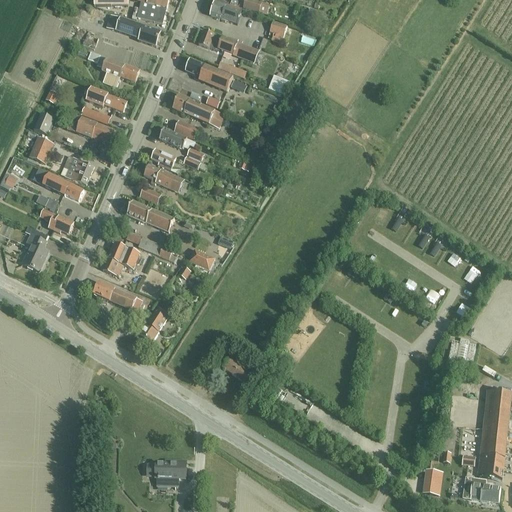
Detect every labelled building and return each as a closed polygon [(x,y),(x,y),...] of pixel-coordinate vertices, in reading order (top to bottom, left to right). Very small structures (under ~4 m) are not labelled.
[(132,0),(132,2),(141,4),(139,10),(135,9),(132,21),(136,22),(137,20),(162,26),(168,0),(132,0)] [(245,0),(243,10),(266,17),(270,6),(248,0),(245,0)] [(215,4),(210,17),(222,21),(237,26),(241,14),(229,10),(229,9),(215,4)] [(157,49),(162,33),(111,17),(107,29),(116,33),(140,41),(139,43),(157,49)] [(271,41),(281,45),(287,28),(273,24),(269,34),(274,35),(271,41)] [(204,32),(199,47),(215,53),(217,54),(217,51),(222,39),(220,38),(204,32)] [(86,41),(99,46),(101,40),(88,36),(86,41)] [(222,39),(217,51),(241,61),(255,65),(259,53),(246,48),(241,46),(242,44),(238,42),(237,44),(222,39)] [(116,51),(129,55),(131,49),(118,45),(116,51)] [(133,51),(132,58),(154,62),(155,55),(133,51)] [(88,61),(97,65),(100,57),(91,53),(88,61)] [(125,67),(124,68),(106,61),(101,73),(107,75),(103,85),(116,90),(121,79),(135,85),(139,73),(125,67)] [(195,81),(227,95),(233,80),(191,62),(186,73),(196,77),(195,81)] [(218,70),(244,80),(247,74),(220,64),(218,70)] [(288,92),(294,78),(278,71),(272,85),(288,92)] [(103,107),(123,114),(127,104),(91,90),(86,103),(102,109),(103,107)] [(173,111),(219,131),(225,117),(190,102),(190,101),(179,96),(173,111)] [(91,112),(89,120),(107,127),(110,120),(91,112)] [(34,133),(47,138),(54,121),(41,116),(34,133)] [(98,143),(109,147),(115,133),(73,116),(67,131),(92,141),(92,140),(98,142),(98,143)] [(175,134),(191,141),(196,131),(179,123),(175,134)] [(283,137),(295,145),(303,133),(291,125),(283,137)] [(164,132),(164,131),(159,142),(160,142),(171,147),(172,147),(174,148),(173,148),(174,148),(182,151),(182,152),(183,152),(187,141),(164,132)] [(29,159),(46,166),(54,146),(37,139),(29,159)] [(88,155),(96,158),(98,152),(90,149),(88,155)] [(187,158),(201,165),(205,157),(190,150),(187,158)] [(158,166),(170,172),(175,161),(155,151),(151,161),(159,165),(158,166)] [(198,172),(201,165),(187,158),(183,166),(198,172)] [(65,179),(86,188),(94,169),(73,160),(65,179)] [(156,185),(178,195),(184,183),(148,167),(143,178),(152,182),(151,185),(155,187),(156,185)] [(39,171),(34,183),(43,187),(65,198),(66,196),(79,203),(84,192),(50,175),(50,176),(39,171)] [(12,184),(15,180),(9,177),(6,176),(0,188),(8,193),(10,189),(12,184)] [(139,200),(157,207),(162,197),(144,189),(139,200)] [(45,210),(53,214),(58,205),(49,201),(45,210)] [(133,203),(127,217),(146,226),(146,225),(169,235),(174,221),(133,203)] [(44,212),(40,220),(51,225),(49,230),(60,235),(61,233),(67,236),(68,232),(70,233),(74,225),(44,212)] [(23,266),(39,274),(49,254),(43,251),(49,238),(28,228),(25,234),(31,237),(25,248),(30,250),(23,266)] [(138,249),(173,264),(176,259),(171,257),(172,252),(142,239),(130,234),(127,241),(139,246),(138,249)] [(230,251),(233,244),(221,239),(218,246),(230,251)] [(360,240),(355,249),(365,254),(370,245),(360,240)] [(124,267),(133,271),(139,256),(115,245),(103,272),(119,279),(124,267)] [(195,252),(189,265),(209,274),(215,261),(195,252)] [(471,269),(481,275),(487,266),(477,259),(471,269)] [(189,274),(183,270),(178,277),(181,279),(185,281),(189,274)] [(93,296),(138,315),(143,303),(98,284),(93,296)] [(147,326),(140,335),(153,343),(159,334),(158,334),(170,317),(158,309),(147,326)] [(132,320),(124,326),(128,331),(136,325),(132,320)] [(452,344),(448,362),(472,367),(475,349),(468,348),(469,342),(461,340),(459,346),(452,344)] [(222,369),(244,384),(253,372),(231,356),(222,369)] [(453,398),(450,424),(479,428),(480,425),(484,425),(480,457),(477,478),(502,482),(504,461),(511,396),(487,394),(486,405),(482,404),(482,401),(453,398)] [(462,467),(474,468),(475,460),(463,458),(462,467)] [(155,480),(186,480),(186,463),(169,463),(169,466),(156,466),(155,480)] [(426,472),(425,480),(441,482),(442,474),(435,473),(426,472)] [(480,503),(499,505),(501,490),(486,488),(486,482),(473,480),(471,496),(481,498),(480,503)]
